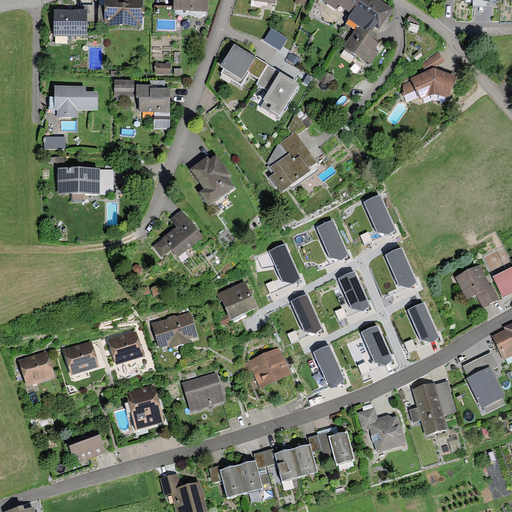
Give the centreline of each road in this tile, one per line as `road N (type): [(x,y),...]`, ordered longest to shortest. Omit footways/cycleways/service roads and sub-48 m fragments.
road 1 (residential): [(511,317),(353,400),(0,507)]
road 2 (unclassified): [(228,0),(142,228)]
road 3 (unclassified): [(396,0),(437,26),(511,111)]
road 4 (track): [(142,228),(121,242),(0,246)]
